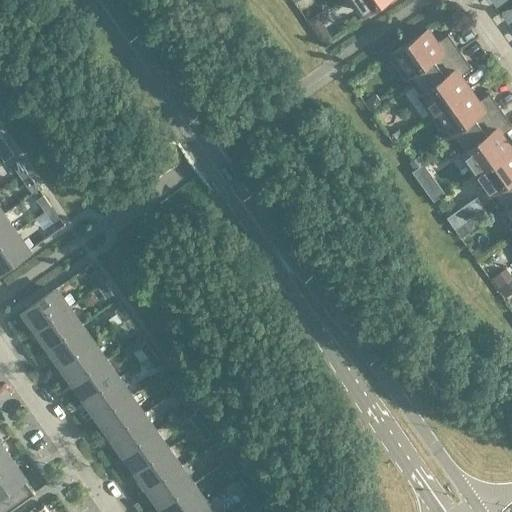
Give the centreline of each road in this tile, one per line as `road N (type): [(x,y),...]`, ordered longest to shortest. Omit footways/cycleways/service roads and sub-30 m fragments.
road 1 (secondary): [(480,508),(319,290),(273,247)]
road 2 (secondary): [(273,247),(298,304),(438,511)]
road 3 (secondary): [(273,247),(99,0)]
road 4 (residential): [(108,511),(0,354)]
